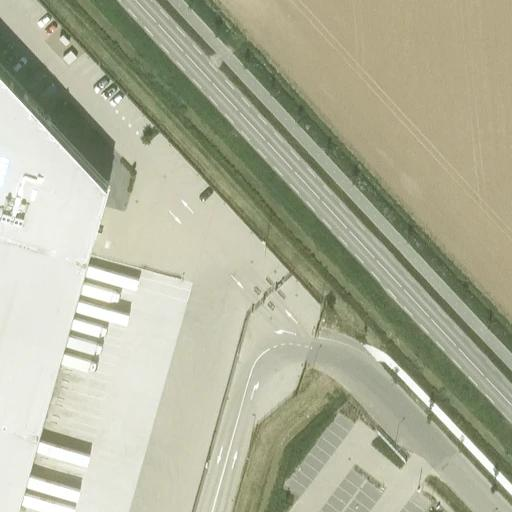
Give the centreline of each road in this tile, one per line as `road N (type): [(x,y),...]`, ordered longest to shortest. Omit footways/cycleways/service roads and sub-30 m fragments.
road 1 (secondary): [(511,403),(136,0)]
road 2 (unclassified): [(0,0),(276,296),(277,334)]
road 3 (unclassified): [(277,334),(358,371),(497,511)]
road 4 (unclassified): [(277,334),(231,405),(202,511)]
